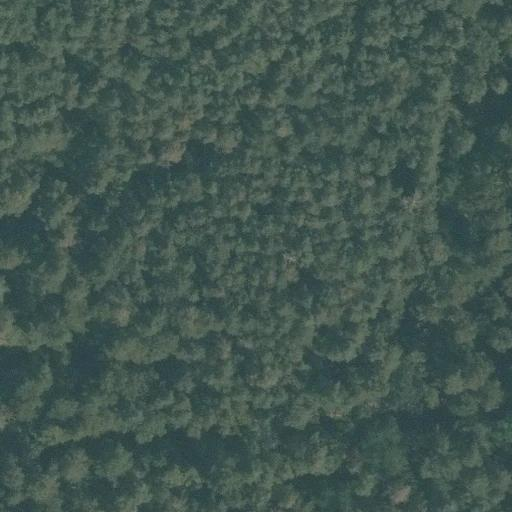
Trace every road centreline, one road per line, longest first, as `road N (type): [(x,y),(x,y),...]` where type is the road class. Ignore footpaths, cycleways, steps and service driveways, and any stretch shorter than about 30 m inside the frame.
road 1 (track): [(0,433),(386,405)]
road 2 (track): [(386,405),(511,395)]
